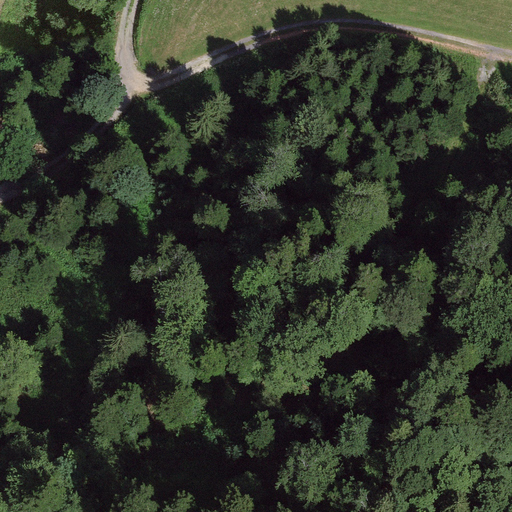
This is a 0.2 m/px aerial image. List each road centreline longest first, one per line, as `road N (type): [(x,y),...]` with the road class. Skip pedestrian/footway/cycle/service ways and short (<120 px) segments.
road 1 (track): [(511,64),(381,34),(261,38),(169,76),(139,65),(124,37),(131,0)]
road 2 (track): [(0,192),(57,161),(123,103),(169,76)]
